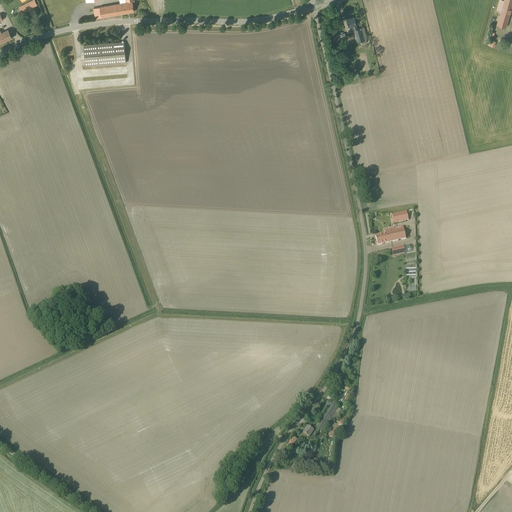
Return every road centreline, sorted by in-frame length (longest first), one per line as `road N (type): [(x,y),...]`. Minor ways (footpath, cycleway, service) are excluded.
road 1 (unclassified): [(249,511),(282,441),(332,375),(359,303),(362,217),(313,7)]
road 2 (tertiary): [(0,55),(95,24),(254,20),(313,7)]
